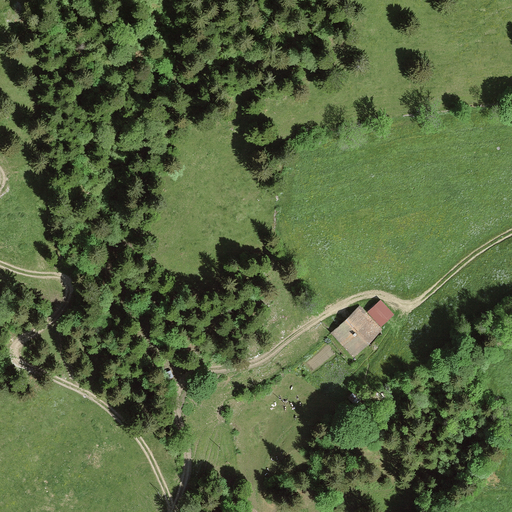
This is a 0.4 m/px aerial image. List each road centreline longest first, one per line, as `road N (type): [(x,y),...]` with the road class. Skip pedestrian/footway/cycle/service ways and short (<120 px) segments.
road 1 (track): [(171,511),(160,475),(123,422),(13,352),(63,307),(66,280),(0,263)]
road 2 (track): [(248,509),(297,428),(367,362),(406,307),(511,235)]
road 3 (track): [(173,511),(187,467),(175,391),(187,380),(249,366),(365,295),(406,307)]
